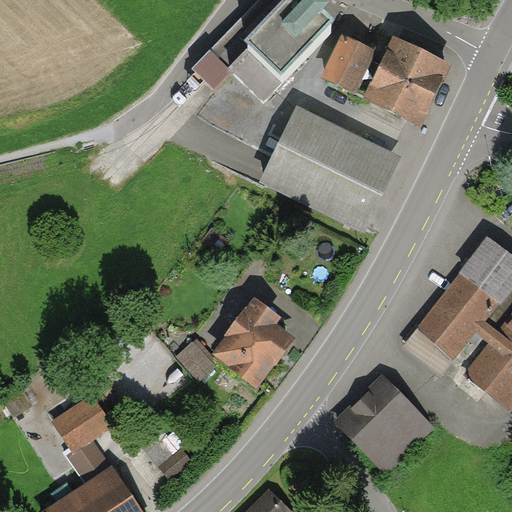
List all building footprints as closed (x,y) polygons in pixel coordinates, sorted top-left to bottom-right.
[(296,0),(261,0),(193,72),(214,92),(232,74),(264,104),(331,34),(321,24),(327,17),(315,5),(309,12),(296,0)] [(371,54),(346,42),(327,81),(369,101),(382,73),(366,65),(371,54)] [(447,70),(397,45),(382,73),(369,101),(420,126),(447,70)] [(399,160),(297,111),(262,185),(364,233),(399,160)] [(511,289),(511,258),(491,242),(416,337),(457,370),(479,341),(491,350),(469,378),(511,412),(511,323),(502,337),(486,324),(511,289)] [(263,304),(220,358),(261,391),(297,346),(280,332),(287,323),(263,304)] [(219,371),(200,346),(182,360),(201,385),(219,371)] [(435,433),(386,382),(342,426),(391,476),(435,433)] [(110,426),(93,401),(56,426),(73,451),(110,426)] [(130,431),(169,480),(191,463),(182,451),(179,453),(158,428),(160,426),(150,414),(130,431)] [(140,511),(116,476),(73,505),(70,499),(58,507),(61,511),(140,511)] [(294,511),(271,489),(249,511),(294,511)]
